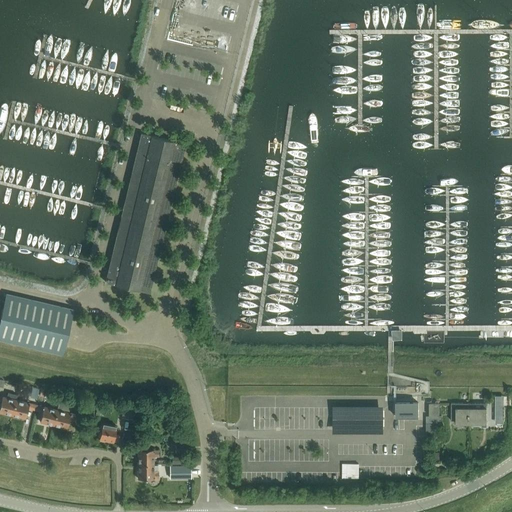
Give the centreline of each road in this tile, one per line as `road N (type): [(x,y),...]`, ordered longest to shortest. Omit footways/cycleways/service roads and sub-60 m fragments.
road 1 (unclassified): [(157,330),(99,311),(94,299),(139,107)]
road 2 (unclassified): [(157,330),(216,126)]
road 3 (unclassified): [(210,511),(208,436),(194,382),(157,330)]
road 4 (unclassified): [(119,511),(118,456),(54,456),(0,443)]
road 5 (tertiary): [(511,467),(463,494),(394,511)]
